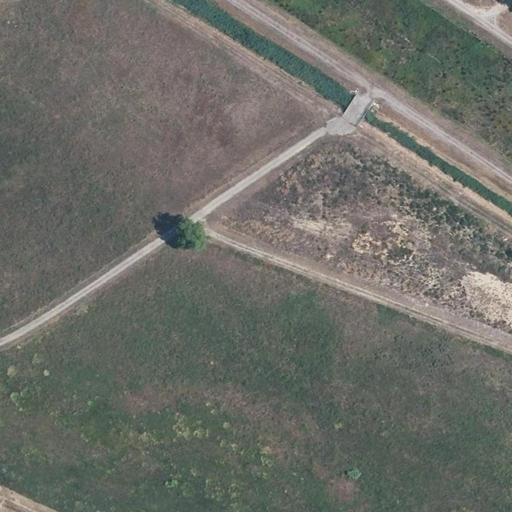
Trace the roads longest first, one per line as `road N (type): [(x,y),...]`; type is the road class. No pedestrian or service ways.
road 1 (track): [(0,343),(332,124),(349,121),(365,96),(381,91),(511,179)]
road 2 (track): [(184,224),(511,349)]
road 3 (track): [(381,91),(237,0)]
